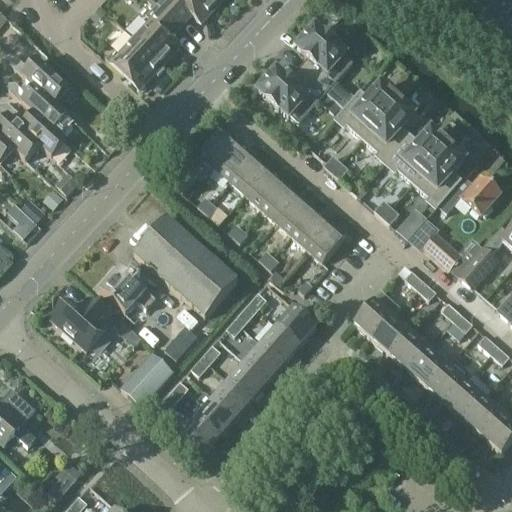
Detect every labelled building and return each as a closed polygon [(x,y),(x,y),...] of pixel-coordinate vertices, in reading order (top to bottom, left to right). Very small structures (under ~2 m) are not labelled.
[(170,0),(164,0),(156,9),(174,25),(185,14),(199,28),(215,11),(202,0),(172,0),(172,1),(170,0)] [(202,0),(215,11),(225,0),(202,0)] [(149,25),(135,40),(163,67),(178,50),(164,37),(174,25),(156,9),(145,21),(149,25)] [(357,63),(318,29),(299,50),(316,67),(306,78),(326,97),(357,63)] [(113,55),(104,65),(122,81),(129,74),(144,87),(163,67),(135,40),(117,59),(113,55)] [(15,61),(9,61),(9,69),(33,92),(53,110),(67,95),(35,65),(27,73),(15,61)] [(298,128),(326,97),(306,78),(297,87),(277,68),(256,90),(298,128)] [(53,110),(33,92),(27,99),(15,87),(8,86),(8,95),(33,118),(59,142),(66,142),(72,136),(71,128),(66,122),(53,110)] [(361,144),(396,105),(379,90),(368,102),(357,93),(333,119),(361,144)] [(361,144),(387,167),(410,140),(401,132),(412,119),(396,105),(361,144)] [(59,142),(33,118),(27,125),(6,106),(0,107),(0,115),(39,151),(51,163),(65,148),(59,142)] [(39,151),(0,115),(0,142),(13,154),(25,166),(39,151)] [(222,132),(198,159),(214,173),(238,146),(222,132)] [(419,148),(410,140),(387,167),(412,189),(447,150),(430,135),(419,148)] [(0,142),(0,167),(13,154),(0,142)] [(238,146),(214,173),(230,187),(254,160),(238,146)] [(447,150),(412,189),(437,212),(461,185),(453,178),(463,165),(447,150)] [(254,160),(230,187),(245,200),(269,173),(254,160)] [(323,172),(331,178),(340,168),(333,161),(323,172)] [(348,174),(340,168),(331,178),(338,185),(348,174)] [(269,173),(245,200),(260,214),(284,186),(269,173)] [(68,180),(60,188),(69,197),(77,188),(68,180)] [(172,189),(178,195),(186,186),(180,180),(172,189)] [(481,221),(501,198),(480,180),(460,203),(481,221)] [(284,186),(260,214),(275,227),(299,200),(284,186)] [(58,202),(54,199),(47,207),(50,210),(58,202)] [(299,200),(275,227),(291,241),(315,213),(299,200)] [(58,202),(50,210),(53,213),(60,205),(58,202)] [(203,217),(211,208),(205,203),(197,211),(203,217)] [(381,223),(391,213),(383,206),(374,217),(381,223)] [(209,222),(217,213),(211,208),(203,217),(209,222)] [(44,223),(32,212),(26,218),(38,229),(44,223)] [(315,213),(291,241),(306,254),(330,227),(315,213)] [(398,220),(391,213),(381,223),(389,230),(398,220)] [(205,322),(237,286),(165,222),(133,258),(205,322)] [(330,227),(306,254),(322,268),(346,241),(330,227)] [(234,244),(241,235),(235,230),(228,238),(234,244)] [(478,258),(469,268),(457,282),(472,295),(497,267),(491,261),(503,247),(511,255),(511,235),(508,239),(501,233),(478,258)] [(240,249),(247,240),(241,235),(234,244),(240,249)] [(467,266),(464,263),(436,239),(423,253),(454,281),(467,266)] [(461,249),(469,257),(464,263),(467,266),(469,268),(478,258),(472,253),(464,246),(461,249)] [(0,256),(0,273),(8,264),(0,257),(0,256)] [(264,271),(272,262),(266,257),(258,265),(264,271)] [(270,276),(278,267),(272,262),(264,271),(270,276)] [(146,315),(155,305),(120,274),(119,273),(99,296),(125,319),(137,306),(146,315)] [(424,287),(411,276),(404,284),(417,295),(424,287)] [(281,282),(275,277),(268,284),(274,289),(281,282)] [(304,300),(312,291),(305,286),(298,295),(304,300)] [(424,287),(417,295),(429,306),(436,298),(424,287)] [(511,296),(495,315),(510,328),(511,326),(511,296)] [(266,305),(258,298),(250,306),(259,314),(266,305)] [(91,305),(82,315),(70,305),(51,326),(86,356),(104,335),(102,333),(111,322),(91,305)] [(259,314),(250,306),(234,324),(242,332),(259,314)] [(374,306),(354,329),(373,345),(393,323),(374,306)] [(460,320),(448,308),(441,316),(453,328),(460,320)] [(293,312),(277,330),(300,351),(316,332),(293,312)] [(460,320),(453,328),(465,338),(472,330),(460,320)] [(393,323),(373,345),(391,362),(411,339),(393,323)] [(242,332),(234,324),(226,334),(234,341),(242,332)] [(300,351),(277,330),(261,349),(284,369),(300,351)] [(411,339),(391,362),(409,378),(429,355),(411,339)] [(497,352),(484,341),(477,348),(490,360),(497,352)] [(284,369),(261,349),(245,367),(267,387),(284,369)] [(220,357),(212,350),(202,361),(210,368),(220,357)] [(497,352),(490,360),(502,370),(509,362),(497,352)] [(429,355),(409,378),(428,394),(448,371),(429,355)] [(143,409),(172,377),(171,376),(152,359),(121,394),(141,412),(143,409)] [(210,368),(202,361),(191,374),(199,381),(210,368)] [(446,410),(466,387),(473,380),(455,363),(448,371),(428,394),(446,410)] [(267,387),(245,367),(229,385),(251,406),(267,387)] [(251,406),(229,385),(212,404),(235,424),(251,406)] [(169,398),(177,405),(188,394),(180,386),(169,398)] [(466,387),(446,410),(464,426),(473,417),(484,404),(483,403),(489,396),(483,391),(477,397),(466,387)] [(11,395),(0,406),(0,446),(5,450),(15,439),(29,451),(37,442),(24,430),(35,417),(11,395)] [(158,411),(165,417),(166,418),(177,405),(169,398),(158,411)] [(235,424),(212,404),(196,422),(219,442),(235,424)] [(484,404),(473,417),(464,426),(483,443),(503,420),(484,404)] [(511,427),(503,420),(483,443),(502,459),(511,447),(511,427)] [(219,442),(196,422),(180,440),(203,461),(219,442)] [(44,501),(52,509),(53,509),(76,484),(67,475),(44,501)] [(83,511),(87,509),(78,501),(68,511),(83,511)]
